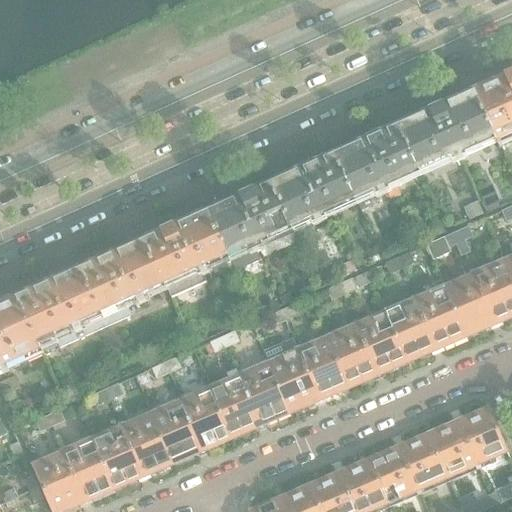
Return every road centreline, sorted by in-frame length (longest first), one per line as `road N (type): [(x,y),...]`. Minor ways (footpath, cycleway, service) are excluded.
road 1 (tertiary): [(0,251),(511,22)]
road 2 (tertiary): [(389,0),(0,174)]
road 3 (residential): [(213,487),(498,366)]
